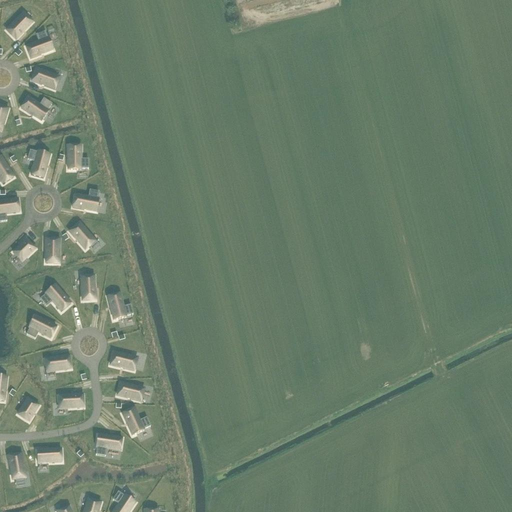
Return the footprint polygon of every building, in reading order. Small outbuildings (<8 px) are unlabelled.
[(23,14),(6,32),(16,41),(32,23),(23,14)] [(38,43),(26,48),(30,60),(43,55),(53,51),(48,39),(47,40),(45,33),(36,36),(39,43),(38,43)] [(36,70),(31,82),(54,91),(59,79),(36,70)] [(28,98),(21,109),(31,116),(41,123),(48,112),(47,111),(51,105),(43,100),(40,106),(39,105),(39,106),(28,98)] [(68,160),(68,171),(81,171),(81,170),(88,170),(88,161),(81,161),(81,160),(81,147),(68,147),(68,160)] [(30,152),(27,161),(34,163),(34,164),(31,176),(43,180),(47,166),(50,156),(37,153),(37,154),(30,152)] [(0,181),(2,185),(13,179),(7,168),(1,158),(0,158),(0,181)] [(74,196),(72,209),(86,211),(86,212),(96,213),(98,201),(97,200),(98,193),(90,192),(88,199),(87,199),(74,196)] [(5,202),(0,202),(0,222),(6,222),(5,215),(6,215),(19,213),(18,200),(5,202)] [(79,224),(69,233),(85,251),(95,243),(79,224)] [(46,240),(45,265),(58,265),(59,241),(46,240)] [(26,241),(13,253),(22,263),(35,250),(26,241)] [(94,277),(81,278),(82,302),(95,302),(94,277)] [(46,296),(40,300),(46,307),(51,303),(53,304),(61,314),(71,305),(63,296),(55,286),(45,295),(46,296)] [(120,295),(107,298),(110,310),(113,322),(126,318),(125,317),(132,316),(130,307),(123,308),(123,307),(120,295)] [(30,329),(26,336),(35,340),(38,333),(39,334),(50,340),(56,328),(45,322),(34,317),(29,329),(30,329)] [(113,354),(110,366),(133,372),(137,360),(113,354)] [(69,357),(45,361),(47,373),(71,370),(69,357)] [(120,385),(117,397),(140,403),(144,390),(120,385)] [(83,396),(58,397),(59,410),(83,409),(83,396)] [(28,400),(18,416),(29,423),(39,407),(28,400)] [(134,409),(122,415),(127,427),(132,437),(144,432),(143,430),(150,427),(146,419),(139,422),(139,421),(134,409)] [(98,436),(96,449),(97,449),(96,456),(105,457),(106,450),(108,451),(120,452),(122,439),(110,438),(98,436)] [(48,451),(37,452),(37,465),(49,464),(62,464),(61,451),(48,451)] [(21,455),(8,457),(12,481),(25,479),(21,455)] [(118,505),(113,511),(129,511),(135,504),(124,497),(124,498),(118,494),(113,501),(119,505),(118,505)] [(88,500),(84,511),(98,511),(101,504),(88,500)]
